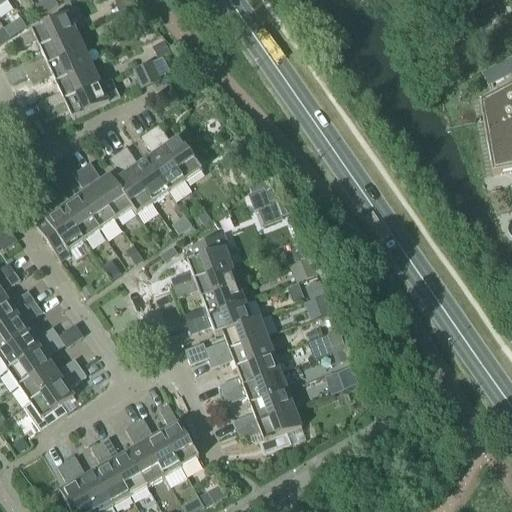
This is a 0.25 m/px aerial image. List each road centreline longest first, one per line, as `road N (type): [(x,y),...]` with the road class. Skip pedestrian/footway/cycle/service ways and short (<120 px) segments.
road 1 (secondary): [(511,409),(229,0)]
road 2 (residential): [(129,393),(19,227),(6,198),(12,177)]
road 3 (residential): [(12,177),(150,88)]
